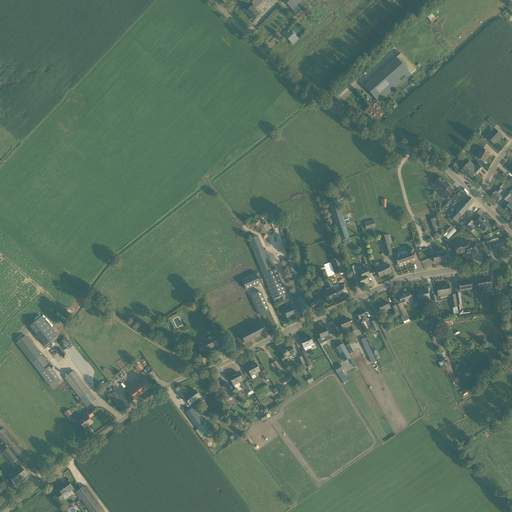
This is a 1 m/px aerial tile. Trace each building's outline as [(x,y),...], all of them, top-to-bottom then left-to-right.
[(254,9),(256,7),(256,8),(264,0),(248,0),(254,5),(252,7),(254,9)] [(284,0),(283,1),(295,13),(307,0),(284,0)] [(260,15),(254,9),(252,7),(246,13),(254,21),(260,15)] [(432,22),(436,19),(432,14),(428,17),(432,22)] [(299,40),(288,29),(283,35),(293,45),(299,40)] [(364,86),(378,103),(396,87),(411,75),(410,75),(416,70),(401,54),(382,70),(368,83),(364,86)] [(379,120),(383,112),(378,109),(379,109),(370,103),(365,112),(372,117),(372,116),(379,120)] [(489,116),(486,121),(494,129),(498,124),(489,116)] [(490,133),(486,137),(491,142),(495,145),(498,142),(503,136),(501,135),(498,132),(496,130),(494,129),(490,133)] [(478,142),(484,148),(488,144),(482,138),(480,137),(477,140),(479,141),(478,142)] [(490,153),(481,148),(478,153),(478,152),(475,157),(485,162),(490,153)] [(467,165),(463,169),(472,178),(476,174),(477,175),(484,168),(480,164),(479,163),(475,167),(473,165),(470,162),(468,164),(467,165)] [(437,180),(432,185),(435,187),(434,189),(436,191),(446,200),(450,195),(451,195),(445,190),(449,187),(447,184),(446,182),(440,177),(437,180)] [(499,195),(502,191),(500,188),(496,192),(492,196),(498,202),(502,198),(499,195)] [(511,190),(503,199),(506,201),(511,195),(511,194),(511,190)] [(452,224),(454,222),(455,222),(461,216),(462,216),(474,202),(468,197),(467,198),(464,195),(461,199),(464,201),(462,203),(461,202),(457,206),(459,207),(447,220),(452,224)] [(330,208),(341,242),(349,239),(349,238),(338,205),(330,208)] [(474,223),(484,232),(489,226),(485,222),(486,221),(481,216),(474,223)] [(470,226),(474,222),(471,219),(464,226),(469,231),(472,228),(470,226)] [(374,220),(364,223),(366,230),(376,227),(374,220)] [(437,220),(431,221),(433,233),(439,232),(437,220)] [(435,241),(441,238),(439,232),(433,235),(435,241)] [(385,252),(391,250),(387,235),(381,237),(385,252)] [(499,241),(498,238),(490,241),(489,236),(485,237),(487,245),(492,243),(494,250),(500,248),(501,249),(504,248),(502,240),(499,241)] [(460,244),(460,242),(454,243),(456,254),(465,253),(465,255),(478,253),(476,244),(469,245),(469,242),(460,244)] [(398,266),(417,260),(413,249),(395,255),(398,266)] [(437,255),(437,251),(432,252),(433,255),(434,263),(447,261),(445,253),(437,255)] [(300,313),(309,310),(292,260),(283,262),(296,298),(295,299),(300,313)] [(380,268),(378,263),(374,265),(380,278),(391,273),(387,265),(380,268)] [(366,277),(370,276),(366,268),(359,271),(362,278),(358,279),(362,286),(369,283),(366,277)] [(272,271),(263,275),(275,305),(276,304),(288,299),(276,270),(272,271)] [(256,272),(241,279),(246,290),(261,284),(256,272)] [(481,279),(477,280),(478,285),(479,290),(480,293),(487,292),(486,288),(491,288),(490,284),(489,280),(489,278),(481,279)] [(348,293),(344,284),(335,289),(336,289),(334,290),(329,281),(326,283),(328,288),(326,289),(327,293),(324,295),(327,302),(348,293)] [(470,281),(459,283),(460,292),(466,291),(466,292),(472,291),(470,281)] [(312,297),(306,282),(302,284),(308,299),(312,297)] [(435,297),(437,302),(441,302),(440,298),(448,297),(448,295),(450,294),(449,290),(449,285),(436,287),(437,292),(438,296),(435,297)] [(429,300),(427,289),(417,291),(419,302),(429,300)] [(408,304),(412,302),(413,305),(417,303),(413,294),(410,296),(409,293),(402,295),(402,294),(398,296),(401,304),(407,302),(408,304)] [(454,316),(458,315),(455,295),(450,296),(454,316)] [(311,307),(321,303),(318,296),(308,300),(311,307)] [(287,307),(282,309),(284,315),(285,315),(287,318),(294,315),(292,310),(291,306),(289,301),(285,303),(287,307)] [(377,305),(380,313),(390,309),(387,302),(381,305),(380,304),(377,305)] [(400,304),(396,306),(403,322),(409,320),(407,315),(406,315),(403,309),(402,310),(400,304)] [(395,317),(399,315),(395,306),(391,308),(395,317)] [(363,334),(367,332),(363,323),(368,320),(367,317),(365,311),(357,314),(359,320),(357,321),(363,334)] [(42,317),(30,327),(45,347),(57,337),(42,317)] [(341,325),(337,327),(340,335),(344,333),(345,335),(351,333),(356,330),(356,329),(354,324),(351,326),(348,319),(339,322),(341,325)] [(452,325),(451,319),(438,321),(439,325),(441,325),(441,327),(452,325)] [(374,322),(370,324),(373,329),(374,332),(378,330),(376,327),(374,322)] [(250,331),(241,336),(244,343),(245,343),(266,332),(262,325),(255,329),(253,326),(253,325),(249,328),(250,331)] [(320,337),(321,339),(324,338),(326,341),(329,339),(328,336),(327,333),(325,329),(318,332),(320,337)] [(43,359),(26,336),(16,344),(32,364),(51,389),(61,382),(51,369),(54,367),(49,361),(48,361),(46,359),(45,358),(43,359)] [(304,349),(310,346),(312,350),(316,348),(314,344),(313,345),(309,336),(300,340),(304,349)] [(201,354),(220,344),(216,337),(212,339),(211,338),(210,337),(208,338),(208,339),(208,338),(202,341),(203,344),(198,347),(201,354)] [(372,363),(376,361),(365,338),(361,340),(372,363)] [(330,340),(320,344),(322,349),(332,344),(330,340)] [(349,354),(355,351),(351,344),(345,347),(349,354)] [(293,358),(296,356),(290,345),(281,350),(284,356),(281,357),(284,364),(286,363),(287,362),(285,359),(291,356),(291,357),(293,358)] [(56,347),(50,352),(58,362),(64,358),(56,347)] [(300,353),(307,368),(311,366),(304,351),(300,353)] [(307,368),(302,357),(297,360),(300,366),(300,367),(302,366),(304,370),(307,368)] [(282,371),(276,361),(271,364),(277,374),(277,375),(280,380),(285,377),(281,371),(282,371)] [(449,364),(448,361),(443,363),(452,382),(454,386),(458,384),(457,380),(456,381),(449,364)] [(260,371),(256,363),(247,368),(253,379),(256,378),(254,374),(260,371)] [(139,372),(144,368),(140,364),(135,368),(139,372)] [(335,367),(334,368),(337,374),(343,370),(340,364),(339,365),(335,367)] [(64,379),(86,407),(96,400),(74,371),(64,379)] [(240,377),(238,373),(229,378),(233,385),(234,385),(235,389),(241,386),(243,390),(244,389),(247,394),(248,394),(249,396),(254,394),(252,391),(253,391),(244,375),(240,377)] [(284,385),(292,380),(289,376),(281,381),(284,385)] [(129,394),(125,397),(130,403),(150,387),(145,381),(139,386),(136,382),(126,390),(129,394)] [(220,389),(225,399),(235,394),(233,390),(229,392),(226,386),(220,389)] [(259,402),(272,396),(268,386),(255,391),(259,402)] [(190,406),(190,405),(191,406),(194,405),(195,406),(197,406),(201,403),(201,402),(204,400),(201,396),(200,397),(195,390),(191,393),(192,394),(185,399),(187,402),(190,406)] [(119,399),(115,402),(122,412),(126,408),(119,399)] [(198,430),(195,431),(200,438),(209,431),(192,409),(186,414),(198,430)] [(93,416),(90,412),(78,421),(79,422),(76,424),(79,428),(81,426),(84,429),(89,425),(89,426),(93,423),(89,419),(93,416)] [(29,458),(26,454),(4,428),(0,430),(0,436),(19,460),(23,464),(29,458)] [(6,446),(1,450),(3,452),(3,453),(12,464),(15,462),(20,468),(21,467),(23,465),(8,448),(6,446)] [(17,472),(9,478),(11,481),(14,485),(27,476),(24,472),(21,467),(20,468),(17,470),(16,471),(17,472)] [(63,497),(62,496),(68,492),(69,493),(74,489),(67,481),(62,485),(62,486),(57,490),(60,493),(57,496),(60,500),(63,497)] [(85,486),(76,493),(78,497),(80,498),(90,511),(104,511),(88,490),(85,486)]
